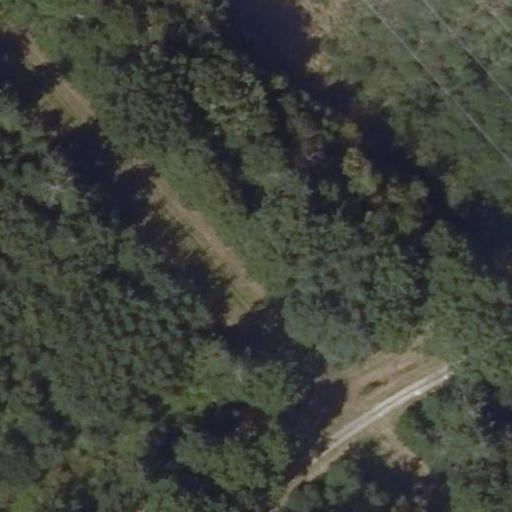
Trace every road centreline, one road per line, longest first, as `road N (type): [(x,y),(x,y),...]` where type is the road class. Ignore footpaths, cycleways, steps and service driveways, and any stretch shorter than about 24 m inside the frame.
road 1 (track): [(0,51),(432,511)]
road 2 (track): [(254,511),(356,427),(511,337)]
road 3 (track): [(318,387),(511,272)]
